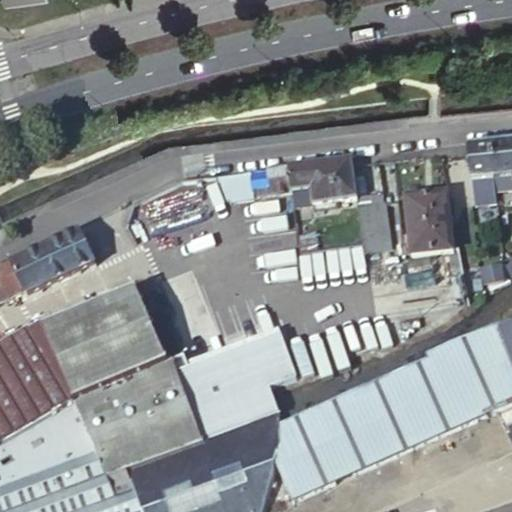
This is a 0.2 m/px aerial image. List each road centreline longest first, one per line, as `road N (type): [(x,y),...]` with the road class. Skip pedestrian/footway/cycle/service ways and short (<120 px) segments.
road 1 (residential): [(511,123),(184,164),(0,244)]
road 2 (primary): [(0,118),(300,35),(511,0)]
road 3 (primary): [(220,0),(0,59)]
